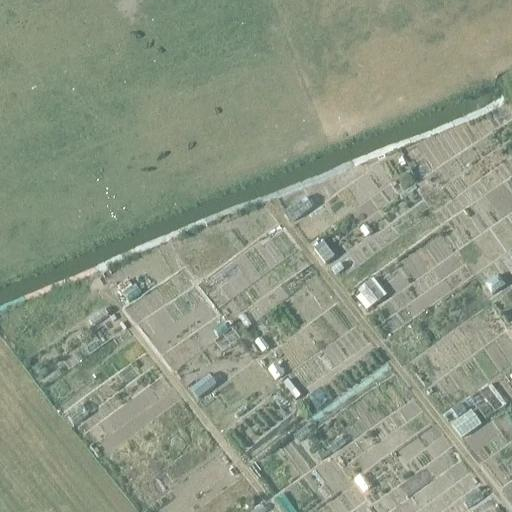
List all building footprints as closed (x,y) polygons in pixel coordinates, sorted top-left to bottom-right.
[(364,301),(386,287),(374,270),(352,284),(364,301)] [(280,454),(258,449),(265,461),(275,460),(302,504),(313,503),(322,511),(329,511),(337,505),(340,492),(326,493),(339,485),(344,464),(370,488),(452,438),(428,416),(400,433),(399,434),(379,429),(376,432),(378,445),(370,450),(375,427),(362,405),(417,399),(420,402),(397,363),(334,401),(337,432),(307,463),(304,464),(301,441),(280,454)] [(465,390),(447,402),(463,426),(481,415),(465,390)] [(467,428),(474,449),(490,444),(483,422),(467,428)] [(458,474),(471,466),(454,437),(440,445),(458,474)] [(508,511),(495,493),(492,495),(478,475),(461,486),(475,505),(465,511),(508,511)]
